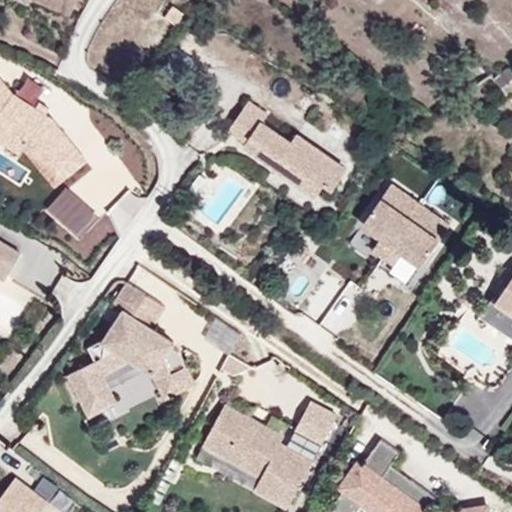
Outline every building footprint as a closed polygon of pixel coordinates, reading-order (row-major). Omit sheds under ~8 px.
[(64,0),(38,0),(60,9),(64,0)] [(511,69),(511,67),(493,77),(506,99),(511,94),(511,69)] [(0,124),(14,131),(53,174),(87,143),(52,104),(6,83),(0,75),(0,124)] [(355,150),(303,115),(297,125),(267,106),(270,102),(248,88),(227,119),(293,163),(304,147),(340,172),(355,150)] [(340,172),(304,147),(293,163),(330,187),(340,172)] [(409,290),(454,226),(390,181),(345,245),(409,290)] [(0,255),(0,256),(9,242),(0,236),(0,255)] [(511,254),(490,288),(511,302),(511,254)] [(111,300),(120,306),(100,336),(84,343),(91,357),(60,372),(75,400),(78,398),(84,411),(110,398),(95,368),(124,353),(148,370),(160,393),(190,378),(173,347),(165,342),(168,338),(147,324),(160,304),(124,280),(111,300)] [(511,302),(490,288),(484,284),(471,303),(488,315),(495,304),(511,315),(511,302)] [(8,336),(0,330),(0,341),(3,343),(8,336)] [(274,430),(216,400),(196,442),(255,472),(248,485),(281,501),(304,456),(270,438),(274,430)] [(392,446),(373,432),(323,501),(337,511),(344,511),(355,498),(373,511),(483,511),(481,497),(425,506),(420,502),(428,491),(383,458),(392,446)] [(31,486),(46,498),(57,484),(41,472),(31,486)] [(31,486),(14,474),(0,492),(0,511),(39,511),(49,500),(46,498),(31,486)]
